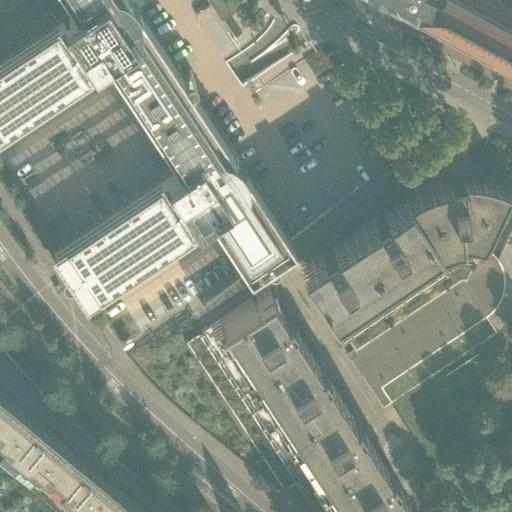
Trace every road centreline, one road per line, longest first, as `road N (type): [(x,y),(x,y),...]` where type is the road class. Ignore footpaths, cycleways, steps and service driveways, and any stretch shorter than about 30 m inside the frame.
road 1 (tertiary): [(260,511),(99,366),(0,246)]
road 2 (tertiary): [(302,0),(511,115)]
